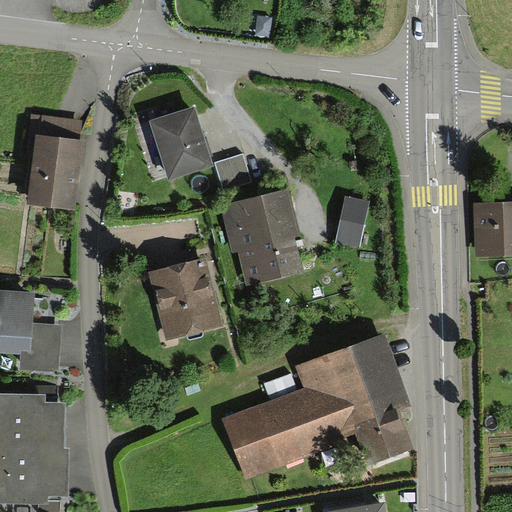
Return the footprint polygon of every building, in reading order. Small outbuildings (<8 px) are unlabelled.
[(195,110),(150,125),(169,185),(214,171),(195,110)] [(82,122),(32,117),(27,156),(34,157),(28,209),(76,214),(81,169),(84,169),(86,145),(80,144),(82,122)] [(244,155),(214,164),(224,193),(253,184),(244,155)] [(302,240),(291,191),(221,208),(233,256),(239,254),(247,288),(303,275),(295,241),(302,240)] [(370,203),(345,198),(335,245),(360,250),(370,203)] [(511,205),(474,207),(476,262),(511,259),(511,205)] [(225,329),(207,261),(149,276),(167,344),(225,329)] [(36,295),(0,292),(0,356),(22,357),(21,374),(61,376),(63,326),(34,325),(36,295)] [(413,410),(385,335),(296,369),(305,392),(224,422),(247,481),(356,440),(368,472),(416,454),(401,414),(413,410)] [(45,398),(0,397),(0,507),(49,508),(49,499),(70,500),(71,450),(66,450),(67,406),(45,405),(45,398)]
